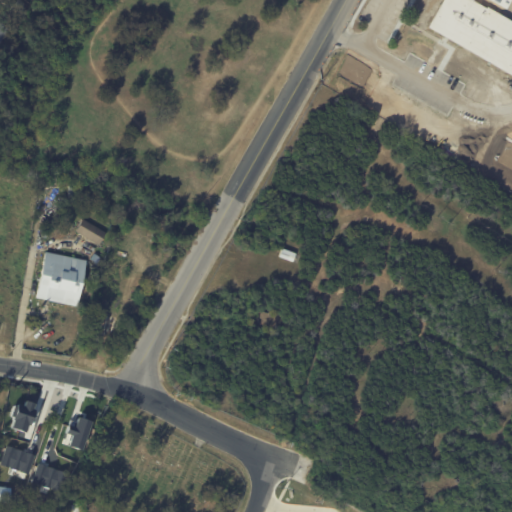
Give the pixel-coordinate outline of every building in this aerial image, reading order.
[(21,0),(26,4),(20,13),(14,8),(19,0),(21,0)] [(502,0),(498,8),(483,0),(469,0),(482,7),(483,6),(511,22),(511,76),(424,26),(438,0),(502,0)] [(99,246),(75,232),(83,220),(106,233),(99,246)] [(295,253),(292,261),(279,256),(282,247),(295,253)] [(51,302),(36,299),(45,253),(86,261),(77,307),(51,302)] [(95,255),(100,258),(97,264),(90,260),(94,254),(95,255)] [(121,320),(116,336),(93,329),(98,313),(121,320)] [(50,466),(41,489),(27,484),(25,489),(15,485),(26,457),(50,465),(50,466)] [(73,511),(71,504),(80,502),(82,511),(73,511)]
